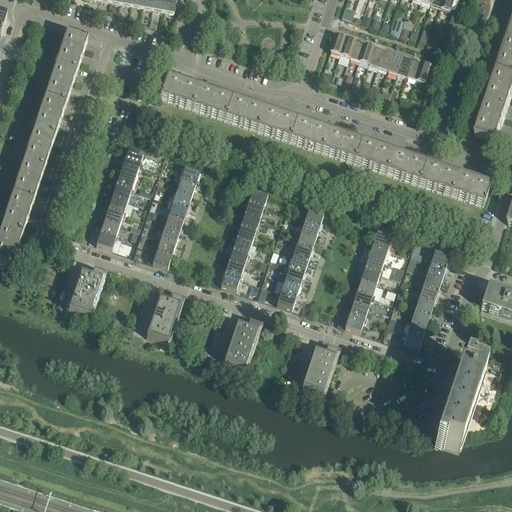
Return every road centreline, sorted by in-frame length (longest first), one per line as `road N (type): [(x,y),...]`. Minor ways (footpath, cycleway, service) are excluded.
road 1 (unclassified): [(246,511),(0,430)]
road 2 (residential): [(110,39),(40,243),(79,256)]
road 3 (residential): [(314,335),(442,378),(477,278)]
road 4 (residential): [(511,170),(301,97)]
